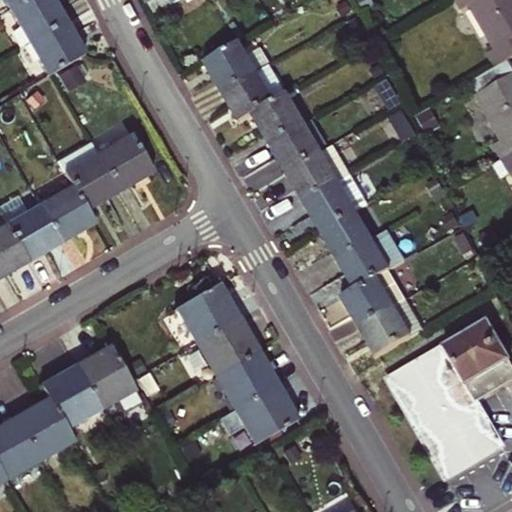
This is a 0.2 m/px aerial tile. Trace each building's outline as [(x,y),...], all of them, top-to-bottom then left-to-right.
[(0,0),(7,11),(26,0),(0,0)] [(26,0),(7,11),(26,44),(63,23),(50,0),(26,0)] [(143,0),(146,4),(153,16),(178,0),(143,0)] [(511,0),(455,0),(461,10),(468,6),(494,49),(487,54),(495,68),(511,58),(511,0)] [(63,23),(26,44),(46,78),(83,56),(63,23)] [(203,63),(221,95),(254,75),(267,68),(257,52),(245,59),(236,44),(203,63)] [(238,123),(251,115),(271,104),(284,96),(267,68),(254,75),(221,95),(238,123)] [(511,74),(475,96),(502,141),(494,146),(502,160),(511,154),(511,74)] [(251,115),(269,147),(302,127),(284,96),(271,104),(251,115)] [(269,147),(286,176),(319,156),(302,127),(269,147)] [(130,137),(96,156),(117,192),(150,172),(130,137)] [(88,143),(55,162),(71,189),(84,211),(117,192),(96,156),(88,143)] [(286,176),(302,203),(348,175),(332,148),(319,156),(286,176)] [(511,154),(502,160),(511,175),(511,174),(511,154)] [(302,203),(320,233),(352,213),(366,205),(348,175),(302,203)] [(84,211),(71,189),(38,208),(58,243),(91,224),(84,211)] [(58,243),(38,208),(4,227),(25,262),(58,243)] [(352,213),(320,233),(337,263),(369,243),(352,213)] [(4,227),(0,229),(0,276),(25,262),(4,227)] [(337,263),(353,291),(386,272),(369,243),(337,263)] [(340,299),(358,330),(404,302),(386,272),(353,291),(340,299)] [(174,310),(194,344),(235,320),(215,286),(174,310)] [(376,360),(421,332),(404,302),(358,330),(376,360)] [(194,344),(214,378),(255,354),(235,320),(194,344)] [(511,368),(486,323),(387,381),(445,480),(501,447),(499,446),(475,403),(511,382),(511,368)] [(109,348),(74,368),(98,411),(133,391),(109,348)] [(255,354),(214,378),(233,411),(274,387),(255,354)] [(40,388),(48,401),(65,430),(98,411),(74,368),(40,388)] [(294,421),(274,387),(233,411),(253,446),(294,421)] [(14,421),(38,463),(72,443),(65,430),(48,401),(14,421)] [(14,421),(0,428),(0,475),(4,482),(38,463),(14,421)]
